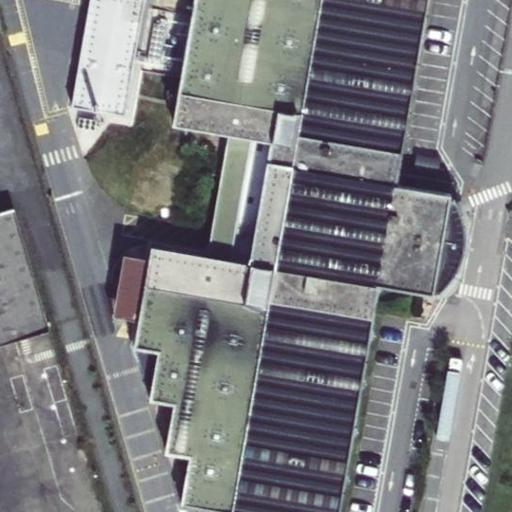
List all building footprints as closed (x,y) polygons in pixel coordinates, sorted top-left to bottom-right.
[(90,0),(71,107),(123,116),(144,0),(90,0)] [(195,0),(173,125),(228,135),(221,174),(245,178),(252,139),(273,142),(253,254),(242,253),(240,263),(231,261),(206,257),(152,247),(149,260),(138,321),(134,345),(158,350),(150,398),(174,402),(165,451),(190,455),(181,504),(225,511),(337,511),(377,286),(433,295),(433,292),(438,293),(454,275),(460,261),(464,250),(465,231),(454,200),(449,199),(450,195),(395,185),(427,0),(195,0)] [(206,257),(231,261),(245,178),(221,174),(206,257)] [(0,511),(0,345),(52,330),(17,209),(0,213),(0,511)] [(112,316),(138,321),(149,260),(123,255),(112,316)]
